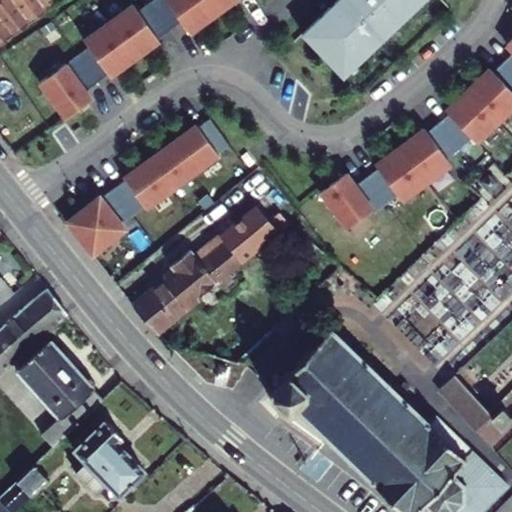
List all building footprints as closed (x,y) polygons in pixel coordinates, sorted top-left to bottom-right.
[(0,0),(0,39),(53,0),(0,0)] [(134,2),(86,39),(113,75),(182,22),(164,0),(154,0),(141,11),(134,2)] [(167,0),(190,31),(232,0),(167,0)] [(333,0),(297,33),(341,78),(422,0),(333,0)] [(511,33),(499,46),(509,56),(495,69),(511,87),(511,33)] [(87,43),(39,80),(66,115),(94,93),(91,90),(111,75),(87,43)] [(511,111),(511,92),(487,64),(437,108),(444,116),(427,131),(448,154),(470,135),(477,143),(511,111)] [(197,122),(125,177),(149,211),(222,156),(220,152),(231,143),(210,117),(201,125),(197,122)] [(453,167),(422,125),(370,162),(375,169),(356,182),(376,210),(397,195),(403,204),(453,167)] [(376,210),(346,170),(316,192),(346,232),(376,210)] [(102,192),(65,222),(94,257),(130,229),(128,222),(144,207),(123,180),(106,194),(102,192)] [(164,261),(168,267),(127,301),(149,327),(271,225),(267,221),(286,205),(268,184),(215,229),(221,235),(198,254),(187,242),(164,261)] [(0,342),(12,356),(64,312),(41,285),(0,320),(0,342)] [(496,511),(511,497),(438,424),(435,426),(418,408),(419,406),(414,401),(412,403),(393,385),(396,382),(390,377),(387,378),(369,361),(371,358),(344,330),(341,333),(338,330),(335,334),(337,337),(323,350),(320,347),(317,350),(320,354),(296,378),(292,374),(287,379),(291,382),(286,387),(281,382),(275,385),(282,393),(281,395),(276,390),(272,394),(276,398),(274,400),(293,418),(300,411),(304,413),(302,417),(304,419),(308,417),(328,437),(325,442),(329,445),(332,442),(354,462),(349,466),(353,470),(358,466),(379,487),(375,492),(379,495),(383,491),(403,511),(402,511),(496,511)] [(47,339),(44,336),(11,367),(54,415),(60,409),(71,420),(98,395),(89,384),(93,381),(83,371),(79,373),(58,350),(62,347),(52,335),(47,339)] [(0,367),(12,356),(0,342),(0,367)] [(442,397),(483,440),(496,427),(455,384),(442,397)] [(101,414),(68,442),(78,452),(66,463),(89,489),(101,479),(109,489),(137,465),(112,436),(117,432),(101,414)] [(511,440),(511,426),(509,423),(499,430),(510,442),(511,440)] [(47,431),(4,472),(11,478),(28,462),(53,438),(47,431)] [(0,488),(0,509),(21,490),(24,494),(42,477),(28,462),(11,478),(0,488)]
